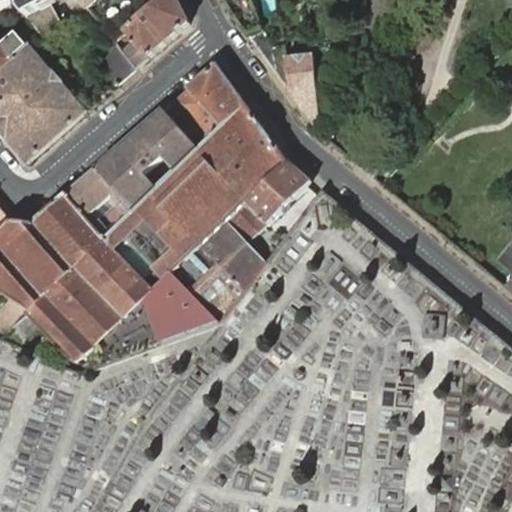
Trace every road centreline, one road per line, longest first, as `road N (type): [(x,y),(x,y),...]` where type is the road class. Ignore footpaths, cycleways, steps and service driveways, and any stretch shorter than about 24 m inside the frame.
road 1 (tertiary): [(511,322),(306,149),(217,35)]
road 2 (residential): [(0,169),(29,188),(48,180),(217,35)]
